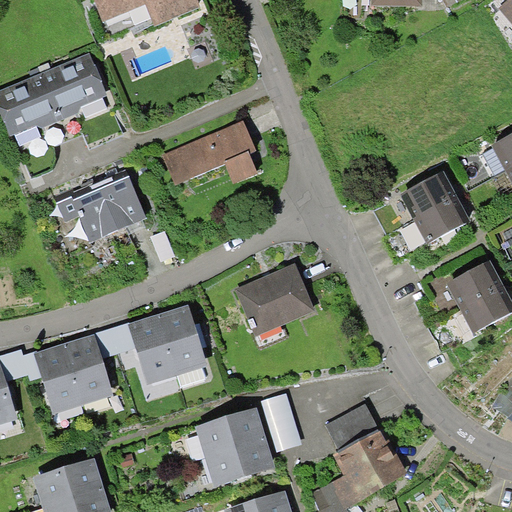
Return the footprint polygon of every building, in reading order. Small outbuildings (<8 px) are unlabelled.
[(93,0),(103,22),(146,4),(155,26),(201,6),(198,0),(93,0)] [(443,0),(448,8),(462,0),(443,0)] [(511,0),(507,0),(498,8),(511,24),(511,0)] [(107,96),(89,53),(51,69),(41,73),(61,120),(79,112),(81,106),(102,97),(107,96)] [(41,73),(51,69),(49,62),(38,66),(41,73)] [(31,77),(41,73),(38,66),(28,71),(31,77)] [(61,120),(41,73),(31,77),(0,90),(0,111),(10,136),(15,134),(36,125),(43,128),(61,120)] [(107,108),(102,97),(81,106),(86,117),(107,108)] [(243,120),(162,155),(175,185),(225,164),(224,161),(238,155),(248,151),(250,154),(256,151),(243,120)] [(41,136),(36,125),(15,134),(20,145),(41,136)] [(493,149),(505,170),(511,166),(511,132),(491,144),(493,149)] [(505,170),(493,149),(483,154),(495,176),(505,170)] [(250,154),(248,151),(238,155),(224,161),(225,164),(234,183),(258,173),(250,154)] [(147,218),(125,169),(74,191),(73,189),(55,197),(66,222),(79,217),(90,242),(147,218)] [(400,193),(414,219),(457,196),(443,170),(400,193)] [(457,196),(414,219),(427,243),(470,219),(457,196)] [(175,256),(165,231),(151,237),(161,261),(175,256)] [(446,282),(460,308),(504,284),(490,259),(446,282)] [(267,275),(235,289),(256,336),(316,310),(295,263),(267,275)] [(511,299),(504,284),(460,308),(473,332),(511,310),(511,299)] [(171,310),(158,314),(177,376),(208,366),(189,304),(171,310)] [(177,376),(158,314),(144,318),(128,323),(136,348),(147,385),(177,376)] [(128,323),(94,334),(102,358),(136,348),(128,323)] [(77,339),(64,343),(83,405),(113,395),(102,358),(94,334),(77,339)] [(83,405),(64,343),(50,347),(37,351),(34,352),(42,377),(53,414),(83,405)] [(34,352),(37,351),(37,350),(23,354),(22,349),(0,355),(0,360),(7,382),(28,375),(30,381),(42,377),(34,352)] [(0,424),(18,419),(7,382),(0,360),(0,424)] [(511,378),(502,390),(493,406),(509,417),(507,418),(511,421),(511,378)] [(286,393),(261,400),(277,451),(302,444),(286,393)] [(378,429),(365,404),(326,425),(340,450),(378,429)] [(256,407),(195,426),(205,458),(267,438),(261,422),(256,407)] [(347,511),(345,508),(407,474),(397,456),(381,427),(378,429),(340,450),(337,451),(337,452),(333,455),(344,475),(311,493),(320,509),(318,511),(347,511)] [(271,453),(267,438),(205,458),(214,487),(276,467),(271,453)] [(132,454),(120,457),(123,467),(135,464),(132,454)] [(94,457),(33,476),(43,508),(104,488),(99,472),(94,457)] [(111,511),(109,502),(104,488),(43,508),(44,511),(111,511)] [(285,489),(224,509),(225,511),(292,511),(290,505),(285,489)]
